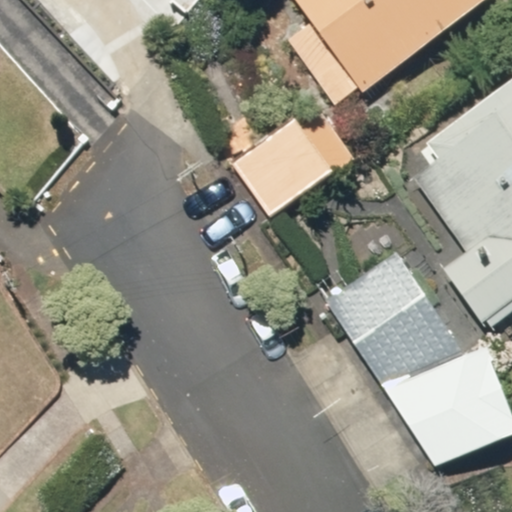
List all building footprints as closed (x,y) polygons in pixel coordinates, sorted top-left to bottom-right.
[(286,0),(357,96),(485,3),(482,0),(286,0)] [(479,339),(511,315),(511,79),(420,144),(434,164),(406,183),(458,256),(433,274),(479,339)] [(223,162),(262,222),(352,163),(322,116),(296,133),(288,120),(223,162)] [(320,305),(377,393),(462,361),(398,254),(320,305)] [(511,413),(486,353),(462,361),(377,393),(428,471),(511,439),(511,413)]
